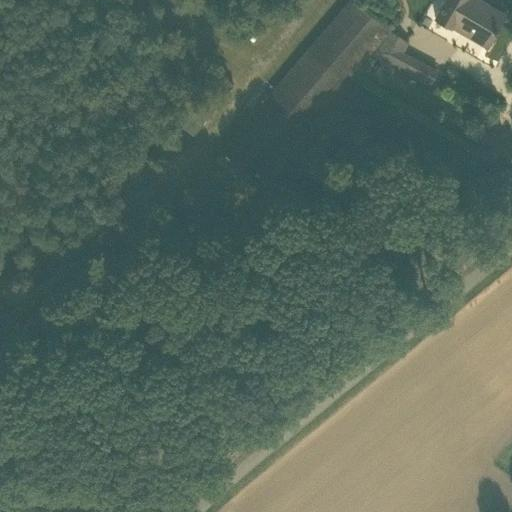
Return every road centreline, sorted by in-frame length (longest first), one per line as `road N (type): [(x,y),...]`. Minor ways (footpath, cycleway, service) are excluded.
road 1 (track): [(0,337),(244,87),(316,0)]
road 2 (unclassified): [(203,511),(511,258)]
